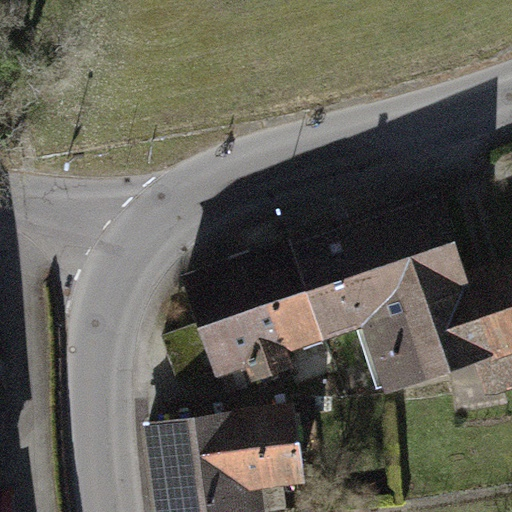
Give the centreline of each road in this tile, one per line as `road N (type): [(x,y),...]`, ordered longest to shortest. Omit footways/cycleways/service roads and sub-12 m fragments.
road 1 (secondary): [(511,93),(238,185),(160,236)]
road 2 (secondary): [(160,236),(130,283),(112,342),(107,382),(117,511)]
road 3 (tertiary): [(0,189),(160,236)]
